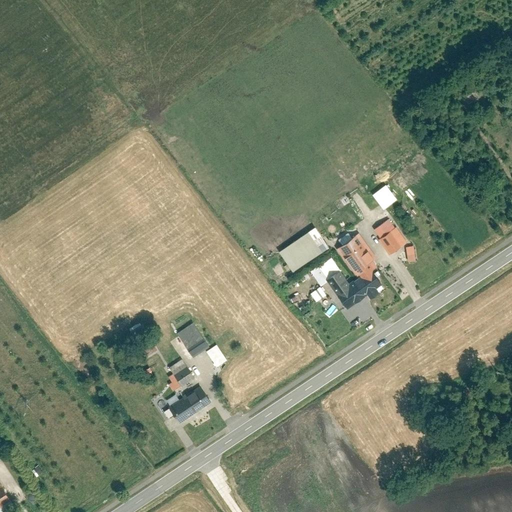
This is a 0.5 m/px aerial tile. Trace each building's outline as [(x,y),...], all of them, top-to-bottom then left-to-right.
[(411,176),(417,171),(413,166),(406,172),(403,168),(391,178),(400,189),(413,179),(411,176)] [(381,185),(369,194),(379,207),(391,198),(381,185)] [(387,218),(372,228),(388,252),(403,242),(387,218)] [(276,248),(291,270),(325,246),(310,225),(276,248)] [(357,230),(333,247),(350,271),(373,254),(357,230)] [(412,260),(410,245),(402,246),(403,261),(412,260)] [(327,258),(307,271),(316,284),(323,279),(335,270),(327,258)] [(333,293),(344,308),(378,284),(367,268),(345,284),(333,293)] [(323,279),(333,293),(345,284),(335,270),(323,279)] [(312,300),(324,292),(319,285),(307,293),(312,300)] [(141,323),(130,329),(137,340),(148,334),(141,323)] [(180,336),(185,344),(201,334),(195,326),(180,336)] [(201,334),(185,344),(193,356),(208,345),(201,334)] [(216,345),(208,351),(217,365),(226,359),(216,345)] [(170,367),(174,374),(188,366),(183,358),(170,367)] [(188,366),(174,374),(181,384),(194,375),(188,366)] [(204,386),(173,405),(182,421),(214,401),(204,386)] [(0,504),(13,495),(0,476),(0,504)]
